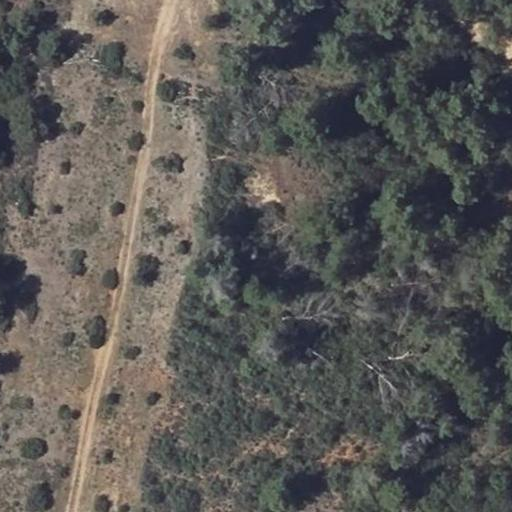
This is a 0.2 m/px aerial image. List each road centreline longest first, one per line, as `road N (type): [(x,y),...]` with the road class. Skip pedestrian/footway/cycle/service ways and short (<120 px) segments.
road 1 (track): [(174,0),(157,42),(134,203),(72,511)]
road 2 (track): [(402,0),(511,61)]
